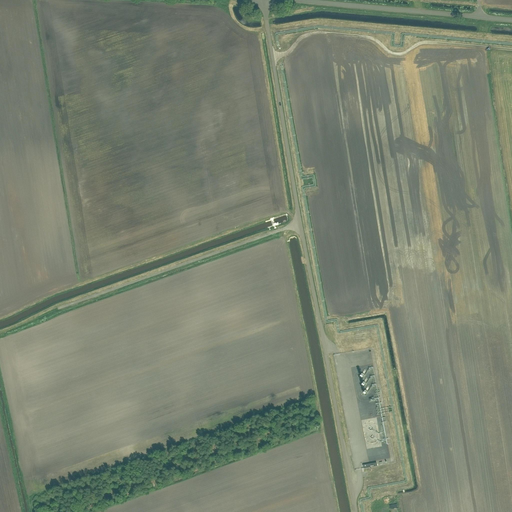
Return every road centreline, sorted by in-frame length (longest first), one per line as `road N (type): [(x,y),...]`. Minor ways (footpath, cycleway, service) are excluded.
road 1 (unclassified): [(355,511),(263,0)]
road 2 (track): [(272,57),(317,32),(371,38),(395,54),(423,42),(511,49)]
road 3 (tertiary): [(511,20),(293,0)]
